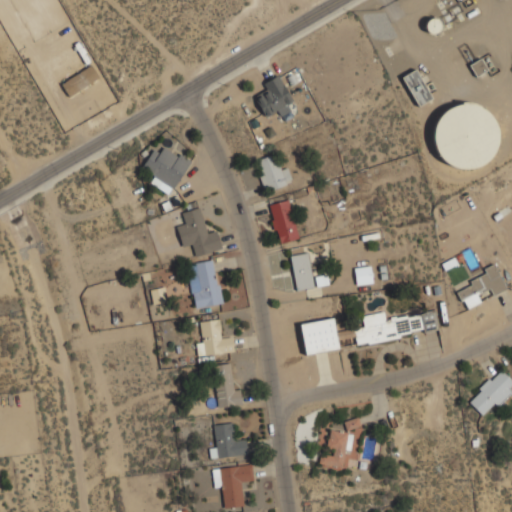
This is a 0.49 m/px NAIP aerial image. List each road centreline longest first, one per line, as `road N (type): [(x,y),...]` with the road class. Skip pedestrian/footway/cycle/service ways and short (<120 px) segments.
road 1 (residential): [(189,93),(249,235),(289,511)]
road 2 (tertiary): [(0,200),(344,0)]
road 3 (residential): [(275,403),(395,379),(474,352),(511,329)]
